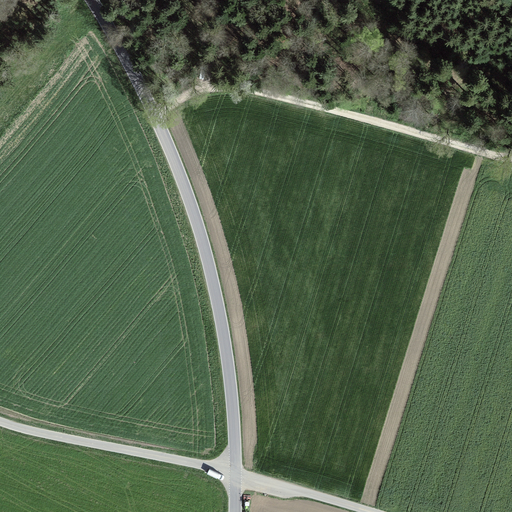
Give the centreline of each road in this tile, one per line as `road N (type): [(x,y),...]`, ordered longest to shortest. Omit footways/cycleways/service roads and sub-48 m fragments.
road 1 (tertiary): [(92,0),(154,114),(200,232),(229,373),(235,511)]
road 2 (track): [(511,160),(242,87),(195,87),(154,114)]
road 3 (track): [(235,474),(375,511)]
